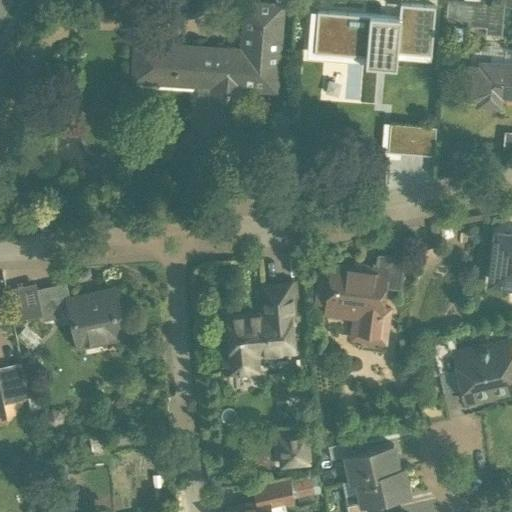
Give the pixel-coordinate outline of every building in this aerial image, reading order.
[(482,0),(476,0),(448,0),(447,23),(487,27),(486,33),(502,34),(505,0),(482,0)] [(281,5),(246,2),(244,24),(280,27),(281,5)] [(398,16),(316,10),(313,50),(365,54),(365,63),(396,65),(397,57),(432,60),(437,5),(399,2),(398,16)] [(224,45),(223,48),(139,42),(136,77),(214,82),(210,141),(237,143),(242,84),(275,87),(279,33),(283,33),(284,28),(280,28),(280,27),(244,24),(242,47),(224,45)] [(511,65),(482,63),(482,67),(479,99),(479,103),(500,105),(501,95),(511,95),(511,65)] [(482,67),(470,66),(468,98),(479,99),(482,67)] [(436,126),(389,123),(387,152),(433,155),(436,126)] [(511,151),(511,131),(504,132),(503,151),(511,151)] [(269,168),(219,164),(217,190),(267,194),(269,168)] [(511,235),(497,234),(491,280),(511,282),(511,235)] [(405,256),(380,253),(377,270),(385,271),(383,286),(401,288),(405,256)] [(356,268),(335,265),(335,268),(321,266),(318,290),(321,290),(319,300),(330,302),(330,305),(357,308),(355,324),(359,324),(358,332),(381,335),(384,312),(379,312),(383,286),(385,271),(377,270),(367,269),(367,270),(356,269),(356,268)] [(67,281),(37,288),(41,305),(43,313),(44,319),(63,315),(62,309),(72,307),(70,299),(71,298),(67,281)] [(36,282),(8,288),(13,311),(41,305),(37,288),(36,282)] [(293,282),(264,284),(266,312),(290,310),(290,318),(297,317),(293,282)] [(114,292),(88,297),(88,295),(71,298),(70,299),(72,307),(78,338),(104,332),(106,337),(125,333),(115,289),(114,290),(114,292)] [(41,305),(13,311),(15,319),(43,313),(41,305)] [(266,312),(229,316),(232,348),(226,348),(228,371),(238,370),(238,372),(252,371),(252,369),(259,368),(257,353),(272,352),(272,344),(292,342),(290,318),(290,310),(266,312)] [(454,335),(432,340),(439,371),(460,367),(456,351),(457,351),(454,335)] [(457,351),(456,351),(460,367),(466,397),(511,387),(511,364),(507,341),(457,351)] [(23,363),(0,367),(0,389),(3,401),(30,395),(23,363)] [(307,434),(281,437),(283,463),(309,460),(307,434)] [(362,437),(329,444),(332,457),(346,454),(346,453),(365,449),(362,437)] [(365,449),(346,453),(346,454),(351,478),(357,477),(362,500),(362,502),(381,497),(411,491),(405,466),(400,467),(394,442),(365,449)] [(290,477),(255,484),(258,500),(268,498),(270,505),(294,499),(290,477)] [(381,497),(362,502),(362,500),(348,503),(349,511),(370,511),(384,509),(381,497)] [(258,500),(249,502),(239,504),(229,506),(230,511),(271,511),(270,505),(268,498),(258,500)]
